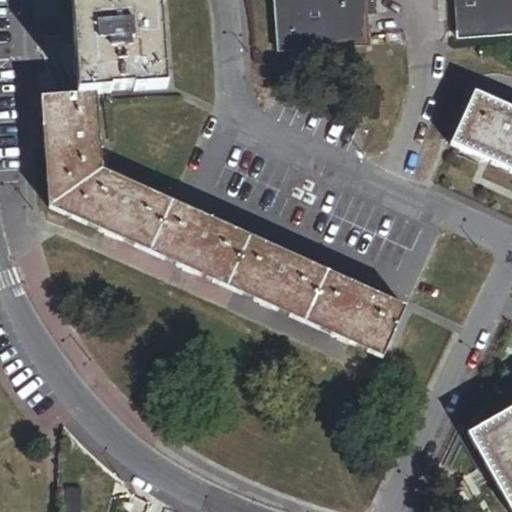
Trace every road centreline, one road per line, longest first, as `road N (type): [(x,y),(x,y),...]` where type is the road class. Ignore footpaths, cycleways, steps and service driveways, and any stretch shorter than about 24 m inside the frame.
road 1 (residential): [(511,247),(257,133),(232,110),(221,0)]
road 2 (residential): [(391,511),(511,270)]
road 3 (residential): [(231,511),(106,433),(68,388)]
road 4 (residential): [(0,258),(32,342),(68,388)]
